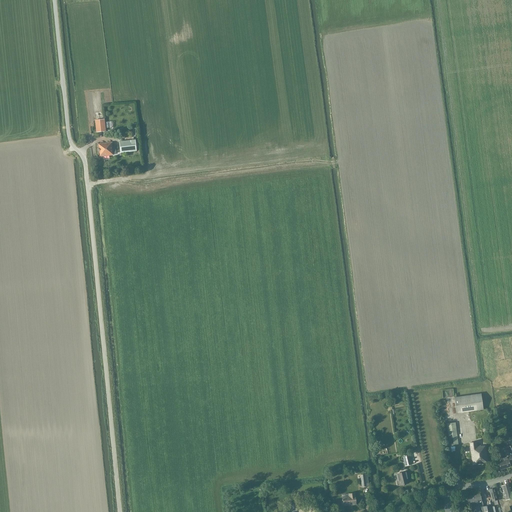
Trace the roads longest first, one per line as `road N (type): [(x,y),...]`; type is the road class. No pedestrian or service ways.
road 1 (unclassified): [(119,511),(85,160),(71,148),(55,0)]
road 2 (unclassified): [(391,511),(511,474)]
